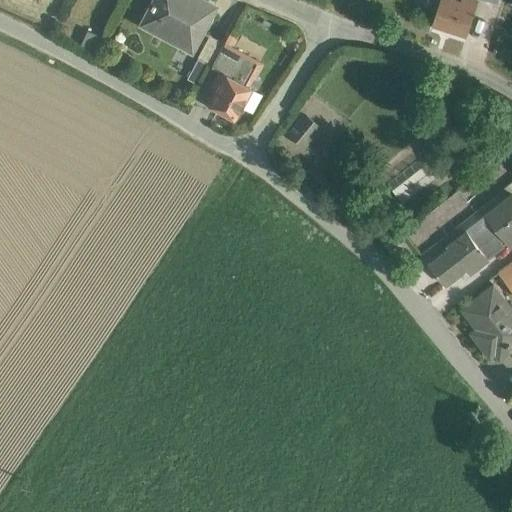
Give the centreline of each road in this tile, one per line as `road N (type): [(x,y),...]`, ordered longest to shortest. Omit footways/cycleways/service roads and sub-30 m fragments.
road 1 (track): [(511,414),(356,239),(248,156)]
road 2 (track): [(248,156),(0,24)]
road 3 (unclassified): [(267,0),(511,85)]
road 4 (track): [(248,156),(329,24)]
